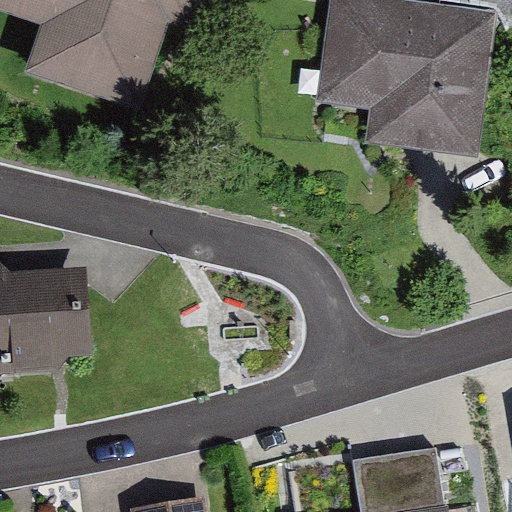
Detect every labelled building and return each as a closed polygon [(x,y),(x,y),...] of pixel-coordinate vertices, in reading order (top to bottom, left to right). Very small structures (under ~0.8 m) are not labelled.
[(0,0),(0,7),(49,23),(32,73),(142,109),(170,24),(197,33),(208,0),(0,0)] [(502,13),(411,0),(331,0),(316,103),(373,111),(368,143),(481,159),(502,13)] [(97,356),(88,268),(16,274),(0,261),(0,375),(61,371),(73,356),(97,356)] [(449,511),(440,450),(289,473),(295,511),(449,511)] [(132,511),(212,511),(210,496),(132,508),(132,511)]
